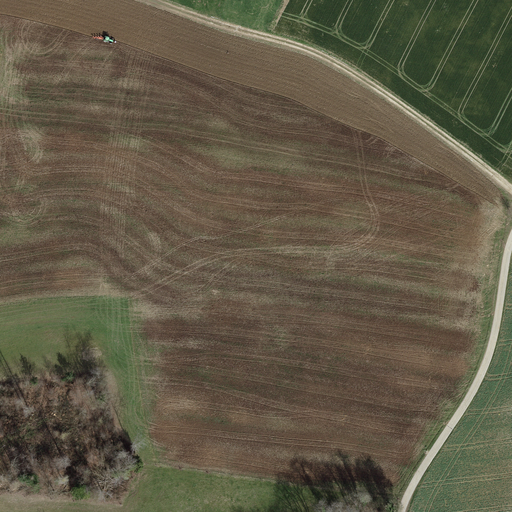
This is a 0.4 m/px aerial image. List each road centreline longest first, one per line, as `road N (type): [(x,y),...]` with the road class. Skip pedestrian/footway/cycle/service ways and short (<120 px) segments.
road 1 (track): [(511,188),(328,60),(149,0)]
road 2 (unclassified): [(400,511),(486,362),(511,238)]
